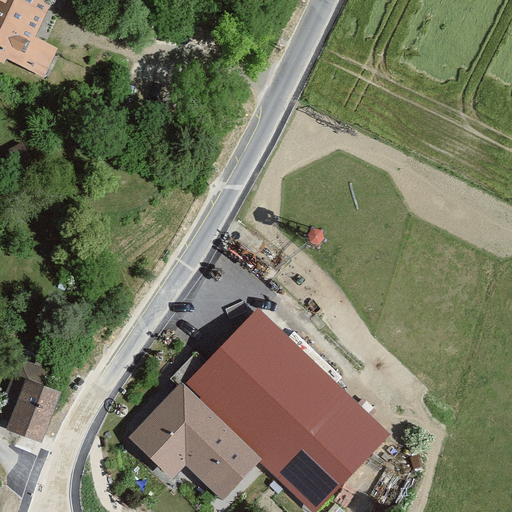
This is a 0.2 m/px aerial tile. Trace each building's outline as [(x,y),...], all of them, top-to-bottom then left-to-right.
[(32,0),(0,0),(27,12),(32,0)] [(27,12),(0,0),(0,53),(41,73),(54,45),(25,31),(33,14),(27,12)] [(253,305),(185,375),(317,502),(385,431),(253,305)] [(31,360),(28,375),(53,380),(56,365),(31,360)] [(50,387),(16,374),(0,418),(0,423),(33,435),(50,387)] [(254,455),(173,381),(123,435),(166,475),(179,462),(216,496),(254,455)]
